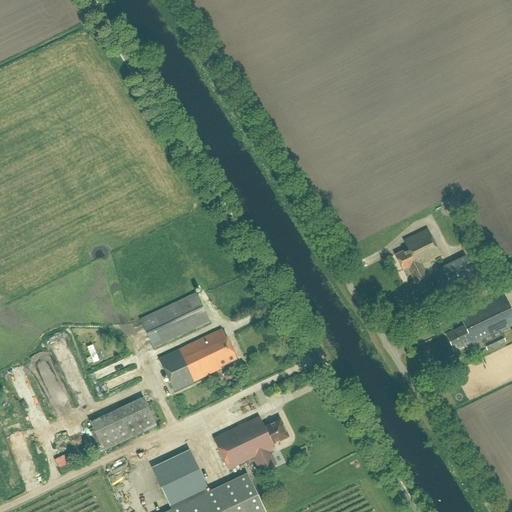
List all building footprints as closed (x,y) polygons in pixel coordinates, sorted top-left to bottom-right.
[(439,256),(427,230),(403,241),(407,249),(395,255),(403,270),(408,268),(415,282),(427,276),(421,265),(439,256)] [(470,274),(463,259),(440,271),(447,285),(470,274)] [(209,322),(196,294),(140,320),(153,348),(209,322)] [(446,335),(447,339),(510,308),(503,294),(458,316),(463,326),(446,335)] [(511,312),(510,308),(447,339),(453,351),(471,342),(472,344),(511,324),(511,312)] [(236,359),(222,329),(158,359),(173,391),(220,369),(219,367),(236,359)] [(505,342),(501,335),(483,343),(486,351),(505,342)] [(156,426),(143,397),(90,422),(103,451),(156,426)] [(264,428),(259,417),(213,439),(228,469),(252,458),(259,473),(276,465),(269,452),(271,451),(270,449),(274,447),(272,444),(287,436),(279,420),(264,428)] [(17,423),(9,425),(13,438),(21,436),(17,423)] [(144,472),(162,508),(198,490),(180,454),(144,472)] [(265,511),(247,473),(165,511),(265,511)]
